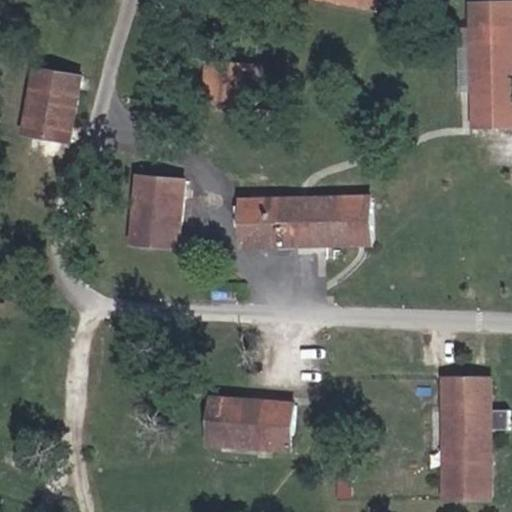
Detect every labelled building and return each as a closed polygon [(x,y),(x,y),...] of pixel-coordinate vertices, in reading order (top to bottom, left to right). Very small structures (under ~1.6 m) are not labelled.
[(511,125),(511,0),(469,0),(468,124),(511,125)] [(204,92),(256,93),(257,61),(205,60),(204,92)] [(71,141),(83,76),(39,68),(27,134),(71,141)] [(180,251),(190,170),(144,163),(133,244),(180,251)] [(511,274),(511,227),(510,178),(465,178),(466,262),(455,262),(455,276),(511,274)] [(372,249),(371,199),(244,202),(245,249),(372,249)] [(491,409),(491,378),(442,378),(442,498),(491,497),(491,431),(508,430),(507,409),(491,409)] [(0,427),(47,429),(49,382),(0,379),(0,427)] [(290,448),(292,402),(213,397),(209,444),(290,448)]
